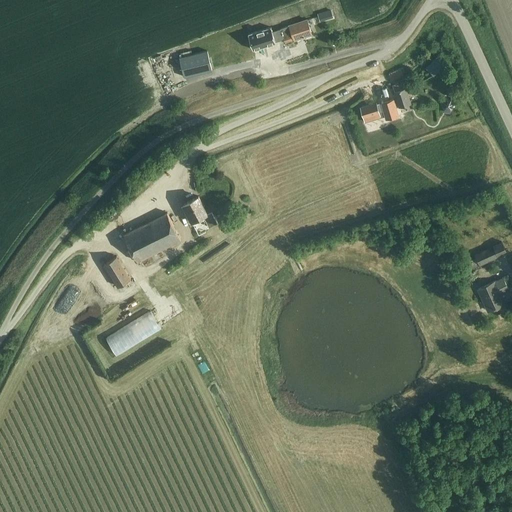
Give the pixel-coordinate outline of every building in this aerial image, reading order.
[(331,8),(317,13),(320,21),(333,17),(331,8)] [(307,20),(280,28),(280,29),(283,38),(285,42),(311,34),(307,20)] [(248,34),(253,49),(276,42),(275,41),(283,38),(280,29),(272,31),(271,27),(248,34)] [(207,50),(179,57),(184,77),(212,70),(207,50)] [(393,100),(395,107),(411,102),(406,87),(394,91),(396,99),(393,100)] [(453,98),(446,97),(441,103),(444,109),(451,110),(455,104),(453,98)] [(364,117),(379,112),(376,103),(361,108),(364,117)] [(160,203),(165,201),(160,193),(156,196),(160,203)] [(203,215),(209,227),(218,222),(212,211),(207,213),(198,196),(183,204),(192,221),(203,215)] [(124,235),(138,261),(181,239),(167,213),(124,235)] [(476,253),(480,264),(511,249),(511,242),(510,238),(476,253)] [(118,287),(131,279),(117,256),(104,264),(118,287)] [(499,294),(509,290),(503,278),(479,288),(488,310),(503,303),(499,294)] [(172,293),(171,307),(187,307),(188,293),(172,293)] [(99,312),(106,307),(98,294),(90,299),(99,312)] [(161,298),(116,327),(126,343),(172,315),(161,298)]
